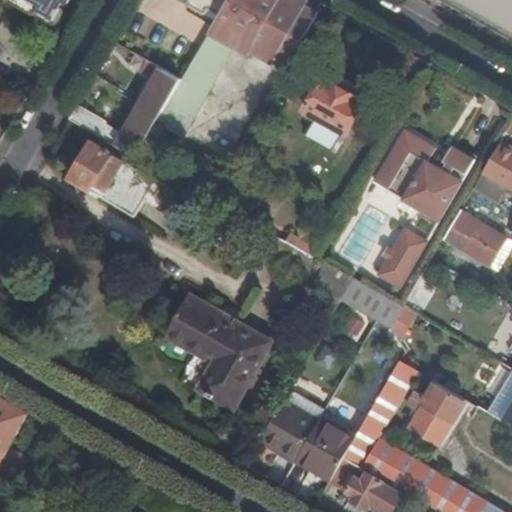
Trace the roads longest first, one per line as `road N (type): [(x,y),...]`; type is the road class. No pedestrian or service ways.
road 1 (residential): [(265,511),(0,361)]
road 2 (residential): [(0,191),(114,0)]
road 3 (residential): [(368,0),(511,80)]
